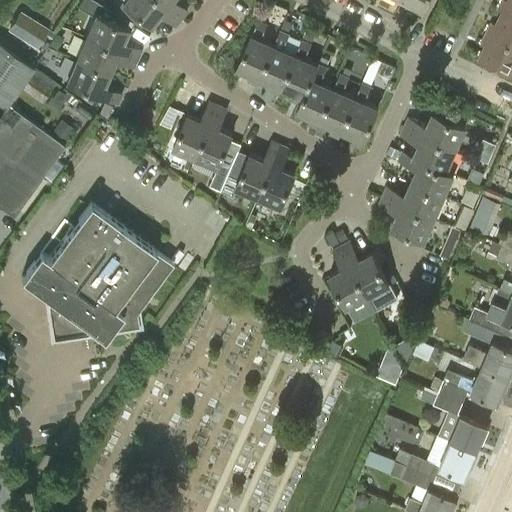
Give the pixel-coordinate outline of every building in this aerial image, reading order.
[(180,18),(158,0),(122,0),(122,2),(149,24),(159,13),(174,25),(180,18)] [(158,0),(180,18),(187,10),(174,0),(158,0)] [(427,0),(406,0),(423,9),(427,0)] [(502,12),(511,16),(511,0),(507,0),(508,0),(507,0),(502,0),(498,10),(502,12)] [(256,24),(251,33),(237,66),(250,72),(247,80),(257,85),(261,77),(259,76),(274,43),(261,38),(265,28),(270,16),(261,12),(258,18),(256,24)] [(491,22),(486,33),(511,46),(511,16),(502,12),(496,24),(491,22)] [(95,13),(85,35),(136,58),(140,49),(121,41),(127,27),(95,13)] [(30,17),(18,36),(38,48),(50,29),(30,17)] [(284,19),(274,43),(259,76),(261,77),(272,82),(269,90),(279,94),(282,86),(296,53),(295,53),(283,47),(290,32),(289,31),(293,23),(284,19)] [(300,43),(295,53),(296,53),(282,86),(294,91),(291,99),(299,103),(316,62),(305,57),(312,41),(315,33),(307,29),(303,37),(302,37),(300,43)] [(511,46),(486,33),(480,44),(484,46),(478,60),(511,77),(511,46)] [(85,35),(75,58),(108,72),(114,59),(132,67),(136,58),(85,35)] [(0,41),(0,205),(12,215),(64,144),(8,102),(20,85),(41,100),(54,82),(0,41)] [(108,72),(75,58),(66,80),(117,102),(121,93),(102,85),(108,72)] [(316,62),(299,103),(297,109),(310,115),(307,123),(317,128),(320,120),(320,119),(335,87),(334,86),(321,81),(328,65),(319,62),(319,63),(316,62)] [(340,71),(334,86),(335,87),(320,119),(320,120),(332,125),(329,133),(339,138),(342,129),(356,96),(343,90),(350,75),(340,71)] [(362,80),(356,96),(342,129),(354,134),(350,143),(361,147),(364,139),(378,106),(365,100),(371,84),(362,80)] [(196,155),(218,104),(209,100),(201,119),(187,113),(173,145),(196,155)] [(218,104),(196,155),(218,165),(233,133),(219,127),(227,108),(218,104)] [(405,125),(456,147),(465,126),(433,111),(426,125),(408,117),(405,125)] [(456,147),(405,125),(401,134),(419,142),(413,155),(446,169),(456,147)] [(492,160),(498,140),(480,135),(474,155),(492,160)] [(258,195),(281,144),(272,140),(264,158),(250,152),(235,185),(258,195)] [(290,148),(281,144),(258,195),(281,205),(295,172),(282,166),(290,148)] [(446,169),(413,155),(402,150),(398,159),(417,167),(411,181),(445,195),(454,172),(446,169)] [(387,186),(383,195),(435,217),(445,195),(411,181),(405,194),(387,186)] [(473,224),(490,230),(501,198),(484,192),(473,224)] [(435,217),(383,195),(379,204),(397,212),(391,225),(425,240),(435,217)] [(87,205),(48,258),(40,252),(20,278),(46,296),(53,338),(94,332),(104,339),(110,329),(138,325),(137,312),(173,263),(157,251),(157,250),(111,216),(90,201),(87,205)] [(497,229),(492,240),(511,248),(511,234),(506,232),(497,229)] [(341,244),(369,294),(390,282),(372,250),(359,257),(350,239),(341,244)] [(511,248),(492,240),(488,251),(497,254),(496,256),(511,262),(511,248)] [(369,294),(341,244),(332,249),(342,266),(329,274),(347,306),(369,294)] [(511,281),(504,279),(500,287),(497,285),(497,286),(511,291),(511,281)] [(474,305),(469,318),(497,329),(501,318),(511,322),(511,291),(497,286),(488,310),(474,305)] [(390,326),(412,318),(406,302),(383,310),(390,326)] [(492,341),(488,350),(469,343),(463,357),(481,365),(481,366),(508,377),(511,369),(511,368),(511,348),(492,340),(497,329),(469,318),(464,330),(492,341)] [(434,345),(418,339),(413,353),(429,359),(434,345)] [(376,374),(396,382),(403,364),(390,343),(377,373),(376,374)] [(153,371),(163,353),(151,347),(141,365),(153,371)] [(435,375),(430,387),(438,391),(445,394),(462,401),(467,390),(497,403),(501,394),(504,395),(510,381),(507,380),(508,377),(481,366),(475,379),(448,367),(443,378),(435,375)] [(433,401),(433,402),(438,404),(448,409),(449,408),(457,412),(462,401),(445,394),(438,391),(433,401)] [(460,413),(449,439),(477,451),(480,442),(483,444),(489,429),(487,428),(488,425),(460,413)] [(477,451),(449,439),(438,465),(466,476),(469,468),(472,469),(478,454),(476,453),(477,451)] [(400,447),(395,459),(431,474),(436,462),(400,447)] [(431,474),(395,459),(390,471),(426,486),(431,474)] [(429,487),(423,500),(410,495),(405,507),(416,511),(453,511),(457,502),(455,502),(457,498),(429,487)]
